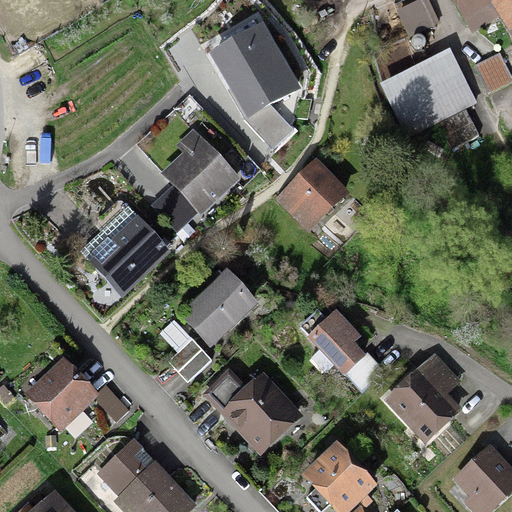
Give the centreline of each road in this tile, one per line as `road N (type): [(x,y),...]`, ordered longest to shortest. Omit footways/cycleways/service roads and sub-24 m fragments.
road 1 (residential): [(0,246),(33,269),(255,511)]
road 2 (residential): [(511,88),(483,102),(434,0)]
